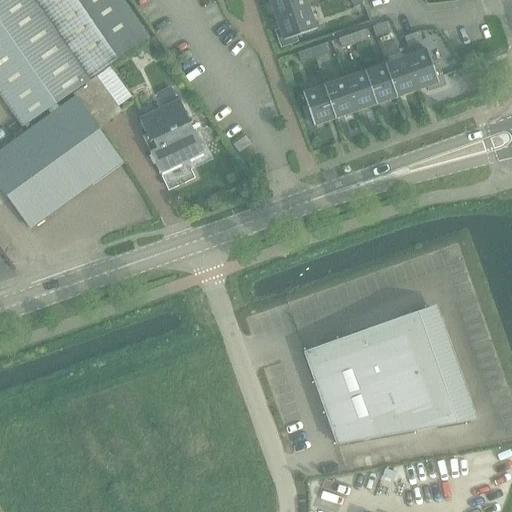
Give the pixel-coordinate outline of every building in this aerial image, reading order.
[(0,0),(0,94),(22,126),(85,83),(26,0),(0,0)] [(26,0),(85,83),(149,39),(121,0),(26,0)] [(269,0),(276,19),(308,8),(305,0),(269,0)] [(280,30),(276,32),(281,46),(291,43),(296,41),(294,37),(316,30),(316,28),(315,29),(308,8),(276,19),(280,30)] [(385,23),(372,27),(375,37),(389,32),(385,23)] [(365,30),(352,34),(355,44),(368,39),(365,30)] [(417,33),(404,37),(407,47),(421,42),(417,33)] [(352,34),(338,39),(342,48),(355,44),(352,34)] [(324,44),(311,48),(314,58),(327,53),(324,44)] [(311,48),(297,53),(301,63),(314,58),(311,48)] [(426,51),(405,58),(416,90),(428,86),(429,90),(444,85),(437,66),(433,68),(427,50),(426,51)] [(385,65),(396,97),(397,97),(416,90),(405,58),(386,65),(385,65)] [(365,72),(364,72),(376,104),(395,97),(396,97),(385,65),(384,65),(365,72)] [(364,72),(344,79),(355,111),(375,104),(376,104),(364,72)] [(97,76),(73,94),(75,97),(98,129),(99,129),(123,111),(97,76)] [(324,86),(335,118),(336,118),(335,118),(355,111),(344,79),(324,86)] [(323,87),(302,94),(307,107),(304,109),(308,123),(312,121),(313,125),(334,118),(334,119),(335,118),(324,86),(323,86),(323,87)] [(75,97),(0,151),(0,187),(30,229),(122,163),(98,129),(75,97)] [(152,150),(147,152),(157,173),(203,152),(178,100),(138,119),(152,150)] [(233,145),(238,153),(250,144),(245,136),(233,145)] [(427,308),(303,352),(336,445),(467,422),(462,407),(471,404),(441,319),(432,322),(427,308)]
